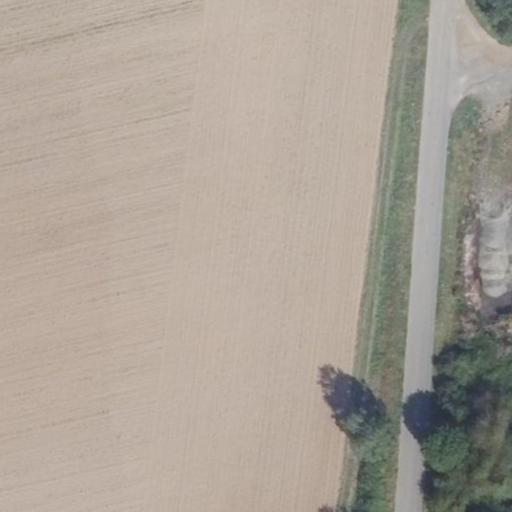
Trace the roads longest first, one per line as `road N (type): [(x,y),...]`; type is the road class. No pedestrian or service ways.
road 1 (track): [(342,511),(396,0)]
road 2 (tertiary): [(443,0),(405,511)]
